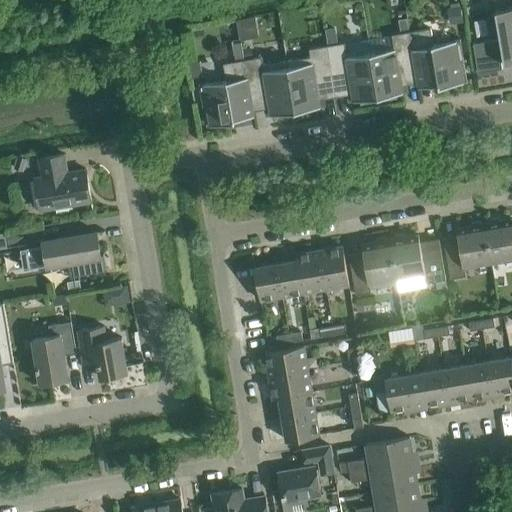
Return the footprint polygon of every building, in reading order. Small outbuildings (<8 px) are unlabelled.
[(462,5),(446,7),(448,22),(464,20),(462,5)] [(511,61),(511,7),(495,11),(500,39),(473,44),(478,73),(503,68),(501,61),(504,61),(504,63),(511,61)] [(237,17),(238,37),(256,36),(254,16),(237,17)] [(408,19),(400,21),(402,32),(410,31),(408,19)] [(335,28),(326,30),(328,43),(337,41),(335,28)] [(464,82),(460,60),(462,59),(463,62),(464,62),(460,38),(455,39),(455,40),(433,44),(431,28),(410,31),(419,83),(418,83),(419,87),(439,84),(439,86),(464,82)] [(419,83),(410,31),(402,32),(392,34),(394,48),(371,52),(379,101),(397,98),(397,96),(395,96),(394,94),(403,92),(402,85),(418,83),(419,83)] [(235,54),(236,61),(244,59),(241,42),(234,43),(233,41),(232,41),(234,54),(235,54)] [(379,101),(371,52),(347,56),(345,42),(327,46),(336,97),(352,94),(354,101),(362,99),(363,102),(360,102),(361,104),(379,101)] [(336,97),(327,46),(309,49),(310,57),(287,61),(296,111),(320,107),(319,100),(336,97)] [(253,49),(243,51),(245,59),(254,57),(253,49)] [(296,111),(287,61),(263,65),(262,56),(244,59),(253,111),(254,111),(270,108),(271,115),(296,111)] [(244,59),(236,61),(223,63),(226,79),(205,83),(205,82),(199,83),(203,106),(205,106),(204,103),(207,103),(210,125),(235,121),(234,119),(254,116),(254,111),(253,111),(244,59)] [(199,61),(189,63),(192,78),(202,76),(204,76),(201,61),(199,61)] [(92,201),(86,169),(67,172),(64,154),(39,158),(42,176),(35,178),(40,210),(56,207),(57,213),(73,210),(72,204),(92,201)] [(19,156),(15,168),(23,170),(26,159),(19,156)] [(511,219),(500,221),(498,218),(489,219),(488,223),(485,224),(492,263),(511,259),(511,219)] [(492,263),(485,224),(483,224),(480,221),(471,222),(470,226),(457,228),(459,244),(446,246),(445,237),(444,238),(450,278),(466,276),(464,267),(492,263)] [(101,256),(97,231),(43,241),(44,245),(21,249),(24,269),(72,261),(74,276),(107,271),(104,253),(103,253),(103,255),(101,256)] [(446,279),(439,238),(438,239),(439,248),(421,251),(419,235),(406,237),(403,234),(395,235),(393,239),(390,240),(397,279),(424,274),(426,283),(446,279)] [(397,279),(390,240),(388,240),(385,237),(377,238),(375,242),(362,245),(365,260),(352,263),(350,253),(349,254),(356,294),(371,292),(370,284),(397,279)] [(349,284),(343,246),(320,250),(326,288),(349,284)] [(326,288),(320,250),(297,254),(298,259),(304,292),(326,288)] [(298,259),(277,263),(283,296),(304,292),(298,259)] [(283,296),(277,263),(255,267),(261,300),(283,296)] [(79,280),(67,282),(69,290),(81,288),(79,280)] [(66,291),(53,293),(54,303),(68,301),(66,291)] [(0,342),(10,341),(5,313),(0,313),(0,342)] [(495,326),(493,317),(481,320),(482,328),(495,326)] [(482,328),(481,320),(469,322),(470,330),(482,328)] [(68,379),(63,349),(76,347),(71,321),(49,325),(50,335),(33,338),(38,366),(36,366),(37,371),(38,370),(41,383),(68,379)] [(347,332),(345,324),(333,326),(334,335),(347,332)] [(448,325),(436,327),(438,336),(450,334),(448,325)] [(125,354),(122,337),(107,339),(104,326),(78,330),(83,362),(97,360),(100,377),(128,372),(126,362),(143,359),(141,351),(125,354)] [(334,335),(333,326),(320,328),(322,337),(334,335)] [(386,330),(389,345),(412,341),(410,327),(386,330)] [(438,336),(436,327),(424,330),(425,338),(438,336)] [(303,340),(301,331),(289,333),(290,342),(303,340)] [(290,342),(289,333),(276,335),(278,344),(290,342)] [(308,369),(304,345),(265,352),(269,375),(308,369)] [(358,360),(356,348),(347,349),(349,362),(358,360)] [(511,364),(511,362),(511,361),(511,356),(488,360),(494,396),(505,395),(504,391),(511,389),(511,364)] [(360,373),(358,360),(349,362),(351,374),(360,373)] [(494,396),(488,360),(466,364),(471,396),(483,394),(484,398),(494,396)] [(471,396),(466,364),(443,368),(449,404),(460,402),(459,398),(471,396)] [(449,404),(443,368),(421,372),(426,404),(427,404),(438,402),(439,406),(449,404)] [(312,391),(308,369),(269,375),(273,398),(279,397),(312,391)] [(426,404),(421,372),(386,378),(391,410),(404,408),(405,412),(428,408),(427,404),(426,404)] [(316,412),(312,391),(279,397),(283,418),(316,412)] [(360,405),(358,392),(349,394),(351,406),(360,405)] [(363,427),(360,405),(351,406),(355,428),(363,427)] [(319,434),(316,412),(283,418),(286,440),(319,434)] [(414,460),(410,436),(366,444),(368,458),(348,461),(349,471),(414,460)] [(335,472),(332,458),(330,445),(303,449),(305,463),(320,460),(322,475),(335,472)] [(418,484),(414,460),(349,471),(351,482),(372,478),(374,492),(418,484)] [(321,494),(316,465),(278,471),(285,511),(310,511),(307,496),(321,494)] [(397,511),(422,508),(418,484),(374,492),(376,505),(356,509),(356,511),(397,511)] [(267,511),(265,495),(244,499),(242,488),(213,493),(215,511),(267,511)] [(182,511),(181,498),(155,503),(156,511),(182,511)] [(156,511),(155,503),(132,507),(133,511),(156,511)]
